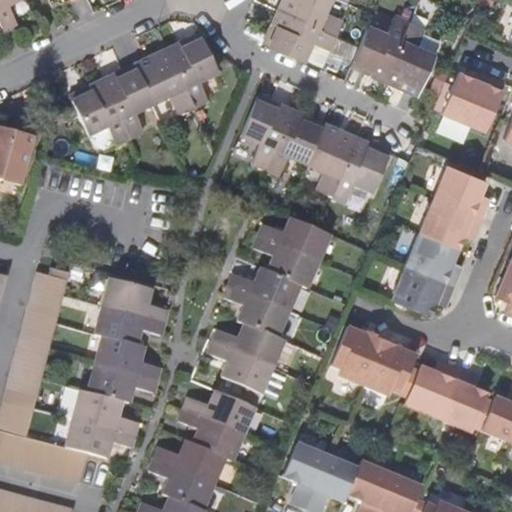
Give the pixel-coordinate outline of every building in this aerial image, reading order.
[(8,5),(16,0),(0,0),(0,22),(4,31),(17,24),(8,5)] [(325,12),(330,0),(282,0),(278,11),(336,35),(343,20),(325,12)] [(330,51),(336,35),(278,11),(264,44),(304,62),(311,43),(330,51)] [(387,34),(368,26),(360,45),(351,67),(384,81),(408,23),(395,17),(387,34)] [(426,30),(408,23),(384,81),(416,94),(433,55),(418,48),(426,30)] [(217,74),(198,34),(166,49),(193,107),(206,101),(198,84),(217,74)] [(178,115),(193,107),(166,49),(134,65),(153,106),(169,98),(178,115)] [(135,114),(153,106),(134,65),(102,81),(130,138),(143,131),(135,114)] [(486,85),(476,80),(457,73),(440,114),(484,132),(504,84),(489,78),(486,85)] [(476,80),(486,85),(489,78),(478,74),(476,80)] [(115,145),(130,138),(102,81),(68,97),(87,137),(106,127),(115,145)] [(252,164),(266,170),(292,111),(259,96),(241,138),(260,146),(252,164)] [(57,104),(43,111),(50,127),(64,120),(57,104)] [(288,158),(307,167),(325,126),(292,111),(266,170),(280,176),(288,158)] [(511,117),(503,140),(511,143),(511,117)] [(315,191),(332,199),(357,140),(325,126),(307,167),(323,174),(315,191)] [(3,174),(21,179),(32,137),(0,128),(0,181),(1,181),(3,174)] [(373,196),(390,155),(371,146),(357,140),(332,199),(347,205),(354,187),(373,196)] [(485,182),(447,166),(433,200),(481,220),(487,205),(477,201),(480,195),(485,182)] [(19,186),(21,179),(3,174),(1,181),(19,186)] [(480,195),(477,201),(487,205),(489,199),(480,195)] [(481,220),(433,200),(419,234),(457,250),(463,236),(465,230),(475,234),(481,220)] [(318,262),(330,235),(318,230),(290,218),(283,233),(264,225),(259,237),(318,262)] [(475,234),(465,230),(463,236),(472,240),(475,234)] [(457,250),(419,234),(405,267),(453,287),(459,273),(449,269),(452,263),(457,250)] [(306,289),(318,262),(259,237),(254,249),(272,258),(267,272),(300,286),(306,289)] [(511,314),(511,258),(495,296),(508,302),(511,303),(511,310),(511,314)] [(452,263),(449,269),(459,273),(461,267),(452,263)] [(453,287),(405,267),(391,301),(429,317),(435,304),(437,298),(447,302),(453,287)] [(50,268),(48,275),(67,280),(69,273),(50,268)] [(288,312),(300,286),(267,272),(260,269),(254,283),(234,274),(229,287),(288,312)] [(35,286),(65,292),(67,280),(48,275),(39,273),(35,286)] [(0,308),(8,277),(0,275),(0,308)] [(109,278),(102,307),(165,323),(168,311),(147,305),(151,289),(109,278)] [(65,292),(35,286),(32,300),(61,307),(63,298),(65,292)] [(277,339),(288,312),(229,287),(224,298),(244,307),(238,322),(244,325),(277,339)] [(447,302),(437,298),(435,304),(444,308),(447,302)] [(32,300),(28,312),(57,320),(61,307),(32,300)] [(102,307),(95,335),(102,337),(136,346),(140,331),(161,336),(165,323),(102,307)] [(54,333),(57,320),(28,312),(25,325),(54,333)] [(25,325),(21,338),(50,346),(54,333),(25,325)] [(272,366),(283,341),(277,339),(244,325),(238,339),(218,331),(213,341),(272,366)] [(362,387),(382,341),(366,334),(366,336),(346,328),(330,367),(340,371),(338,377),(362,387)] [(102,337),(94,364),(157,381),(160,368),(139,363),(143,348),(136,346),(102,337)] [(47,359),(50,346),(21,338),(18,352),(47,359)] [(260,394),(272,366),(213,341),(208,354),(227,363),(221,377),(260,394)] [(382,341),(362,387),(387,398),(389,392),(400,396),(416,357),(381,343),(382,341)] [(44,371),(47,359),(18,352),(15,363),(44,371)] [(40,385),(44,371),(15,363),(11,378),(40,385)] [(432,373),(439,376),(443,366),(437,363),(432,373)] [(94,364),(87,392),(121,401),(129,404),(133,388),(154,393),(157,381),(94,364)] [(419,368),(403,406),(437,420),(457,372),(444,367),(443,366),(439,376),(432,373),(419,368)] [(487,396),(474,390),(467,388),(471,378),(457,372),(437,420),(471,434),(473,429),(480,432),(492,403),(485,400),(487,396)] [(37,398),(40,385),(11,378),(8,390),(37,398)] [(471,378),(467,388),(474,390),(478,380),(471,378)] [(34,409),(37,398),(8,390),(4,404),(33,412),(34,409)] [(80,391),(73,419),(135,436),(138,423),(117,418),(121,401),(87,392),(80,391)] [(242,436),(254,407),(215,391),(209,406),(189,398),(184,410),(242,436)] [(494,398),(492,403),(480,432),(511,445),(511,441),(511,399),(510,405),(494,398)] [(33,412),(4,404),(1,416),(30,424),(33,412)] [(231,461),(242,436),(184,410),(179,422),(198,430),(192,445),(225,459),(231,461)] [(26,437),(30,424),(1,416),(0,418),(0,430),(10,433),(22,436),(26,437)] [(73,419),(65,448),(75,450),(87,454),(106,458),(110,443),(131,448),(135,436),(73,419)] [(0,462),(2,463),(10,433),(0,430),(0,462)] [(2,463),(14,466),(22,436),(10,433),(2,463)] [(35,440),(26,437),(22,436),(14,466),(27,470),(35,440)] [(27,470),(40,473),(48,443),(35,440),(27,470)] [(213,486),(225,459),(192,445),(185,442),(178,456),(160,448),(155,460),(213,486)] [(40,473),(53,477),(61,447),(48,443),(40,473)] [(327,457),(296,444),(282,478),(298,485),(290,505),(304,511),(327,457)] [(65,448),(61,447),(53,477),(67,480),(75,450),(65,448)] [(80,484),(87,454),(75,450),(67,480),(80,484)] [(343,504),(346,497),(357,470),(327,457),(304,511),(307,511),(321,511),(327,497),(343,504)] [(202,511),(213,486),(155,460),(150,471),(169,480),(163,495),(170,498),(202,511)] [(375,511),(391,475),(360,463),(357,470),(346,497),(362,503),(358,511),(375,511)] [(421,488),(391,475),(375,511),(416,511),(421,503),(416,501),(421,488)] [(1,511),(15,511),(19,497),(7,494),(1,511)] [(15,511),(30,511),(34,501),(19,497),(15,511)] [(203,511),(202,511),(170,498),(163,511),(143,504),(139,511),(203,511)] [(30,511),(43,511),(46,504),(34,501),(30,511)] [(435,509),(421,503),(416,511),(459,511),(438,503),(435,509)]
